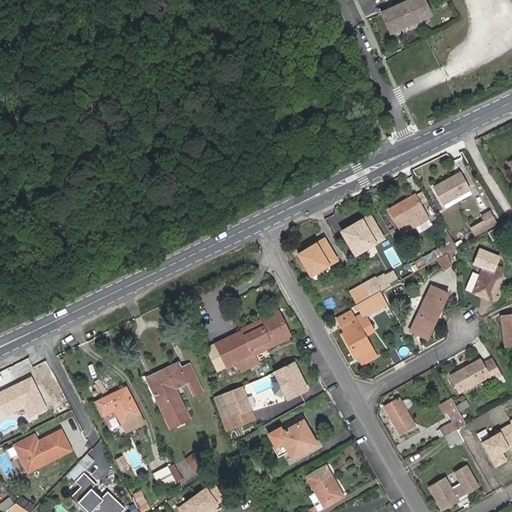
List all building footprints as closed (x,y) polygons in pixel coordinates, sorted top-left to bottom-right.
[(424,0),(414,0),(409,2),(421,28),(424,27),(421,21),(432,16),(424,0)] [(409,2),(396,8),(405,29),(415,24),(418,29),(421,28),(409,2)] [(396,8),(383,14),(392,34),(402,30),(404,36),(407,34),(405,29),(396,8)] [(460,172),(434,186),(444,203),(470,189),(460,172)] [(444,203),(447,207),(472,194),(470,189),(444,203)] [(414,217),(424,211),(414,194),(389,208),(403,233),(418,224),(414,217)] [(486,231),(498,224),(490,210),(482,215),(484,219),(471,227),(476,237),(486,231)] [(418,224),(428,219),(424,211),(414,217),(418,224)] [(355,255),(384,238),(370,214),(342,231),(355,255)] [(493,240),(502,235),(497,226),(488,232),(493,240)] [(325,237),(297,254),(311,277),(329,266),(339,260),(325,237)] [(465,245),(467,248),(478,241),(476,238),(465,245)] [(439,247),(434,250),(438,258),(447,253),(457,247),(458,247),(455,242),(453,239),(438,246),(439,247)] [(500,256),(479,248),(473,265),(483,269),(493,272),(496,267),(500,256)] [(443,269),(451,264),(447,253),(438,258),(437,259),(443,269)] [(397,268),(401,276),(410,271),(405,263),(397,268)] [(311,277),(316,284),(333,272),(329,266),(311,277)] [(473,294),(492,302),(503,276),(501,275),(503,269),(496,267),(493,272),(483,269),(473,294)] [(391,285),(400,280),(393,268),(384,273),(391,285)] [(384,289),(391,285),(384,273),(377,277),(384,289)] [(380,291),(384,289),(377,277),(376,276),(362,283),(370,297),(380,291)] [(358,304),(370,297),(362,283),(350,290),(358,304)] [(410,330),(428,338),(449,293),(431,285),(410,330)] [(365,319),(383,308),(376,295),(358,305),(365,319)] [(258,362),(255,354),(291,337),(279,311),(243,328),(244,329),(217,343),(228,368),(238,363),(242,370),(258,362)] [(337,319),(341,325),(355,317),(351,311),(337,319)] [(505,346),(511,344),(511,313),(501,316),(505,346)] [(362,364),(377,355),(365,335),(371,331),(365,320),(359,323),(355,317),(341,325),(344,331),(343,332),(356,357),(358,356),(362,364)] [(354,358),(356,357),(343,332),(340,334),(354,358)] [(451,375),(461,391),(491,375),(494,380),(501,376),(490,358),(482,362),(480,359),(451,375)] [(308,388),(309,387),(294,361),(292,362),(296,370),(295,373),(297,378),(302,379),(308,388)] [(260,379),(274,373),(269,362),(255,369),(260,379)] [(290,398),(308,388),(302,379),(297,378),(295,373),(296,370),(292,362),(275,373),(290,398)] [(191,418),(176,388),(189,382),(195,395),(203,390),(190,364),(182,368),(179,363),(155,375),(159,384),(152,388),(171,428),(191,418)] [(27,416),(47,408),(33,374),(0,386),(0,410),(2,415),(23,407),(27,416)] [(152,388),(159,384),(155,375),(147,379),(152,388)] [(233,417),(252,409),(242,386),(224,394),(233,417)] [(128,432),(146,424),(127,387),(95,403),(102,416),(116,409),(128,432)] [(225,420),(233,417),(224,394),(217,397),(225,420)] [(399,433),(415,424),(406,408),(409,407),(410,406),(411,404),(411,403),(411,402),(410,400),(408,399),(407,398),(405,399),(402,401),(400,397),(384,406),(399,433)] [(460,412),(456,405),(452,397),(442,403),(447,412),(452,420),(440,428),(444,436),(457,428),(466,423),(460,412)] [(470,406),(466,400),(456,405),(460,412),(470,406)] [(431,422),(447,412),(442,403),(426,413),(431,422)] [(491,420),(496,417),(493,411),(488,414),(491,420)] [(479,428),(489,421),(486,416),(475,422),(479,428)] [(312,433),(304,419),(302,420),(310,435),(312,433)] [(312,433),(310,435),(302,420),(279,434),(293,459),(318,444),(312,433)] [(473,436),(471,432),(477,429),(472,420),(466,423),(457,428),(463,438),(465,441),(473,436)] [(488,463),(508,470),(511,458),(511,423),(505,420),(488,463)] [(444,436),(450,446),(463,438),(457,428),(444,436)] [(16,444),(29,471),(72,450),(62,430),(38,441),(35,435),(16,444)] [(318,511),(345,496),(326,465),(307,476),(316,492),(310,496),(318,511)] [(469,494),(467,492),(479,485),(467,465),(456,472),(461,481),(451,487),(446,477),(430,486),(443,508),(460,499),(460,496),(463,497),(469,494)] [(163,489),(175,482),(167,467),(155,473),(163,489)] [(453,472),(447,474),(451,484),(457,482),(453,472)] [(123,511),(126,509),(109,492),(102,499),(92,490),(97,485),(85,474),(76,483),(82,488),(73,497),(82,506),(80,508),(84,511),(123,511)] [(215,507),(213,505),(217,502),(225,497),(213,482),(179,507),(183,511),(212,511),(216,509),(215,507)] [(80,508),(82,506),(73,497),(71,499),(80,508)] [(0,505),(4,510),(14,503),(10,498),(0,505)]
